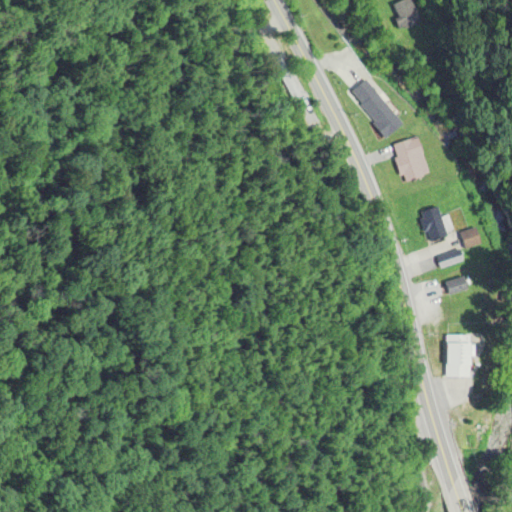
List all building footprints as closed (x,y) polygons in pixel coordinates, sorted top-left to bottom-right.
[(400,31),(417,23),(407,0),(402,0),(389,6),(400,31)] [(350,92),(385,138),(401,126),(367,79),(350,92)] [(400,182),(427,176),(420,138),(392,144),(400,182)] [(417,215),(430,245),(448,237),(436,207),(417,215)] [(465,249),(478,244),(473,230),(460,234),(465,249)] [(463,261),(459,249),(435,258),(440,270),(463,261)] [(443,292),(467,292),(467,280),(443,280),(443,292)] [(445,335),(445,377),(471,377),(471,335),(445,335)]
